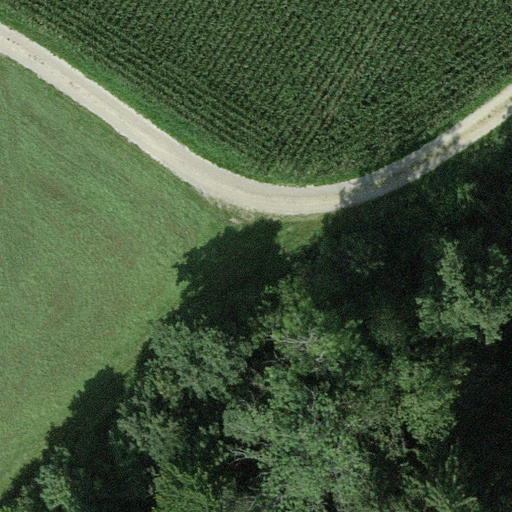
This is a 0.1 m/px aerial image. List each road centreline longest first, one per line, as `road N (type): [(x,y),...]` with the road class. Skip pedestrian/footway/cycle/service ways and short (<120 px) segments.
road 1 (track): [(0,507),(206,308),(511,94)]
road 2 (track): [(284,251),(117,113),(0,45)]
